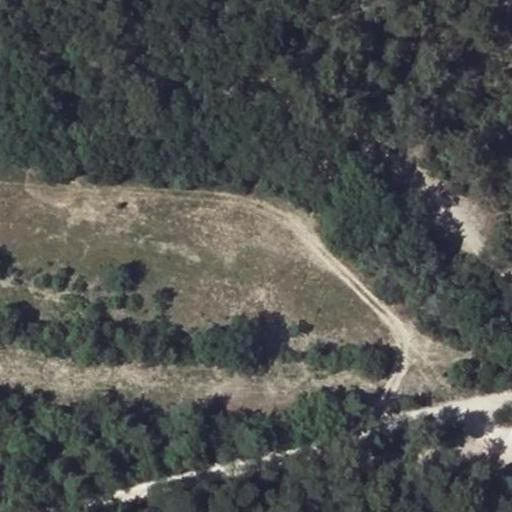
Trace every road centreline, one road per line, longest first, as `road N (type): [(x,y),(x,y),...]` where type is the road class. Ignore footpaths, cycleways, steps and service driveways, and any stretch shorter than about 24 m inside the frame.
road 1 (track): [(511,274),(414,176),(326,119),(0,40)]
road 2 (track): [(69,511),(511,399)]
